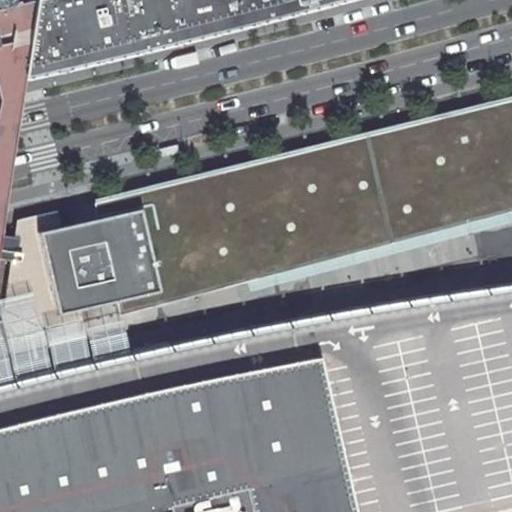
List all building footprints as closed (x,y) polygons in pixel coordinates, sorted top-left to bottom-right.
[(0,38),(19,37),(30,37),(35,0),(33,0),(0,8),(0,38)] [(35,0),(30,37),(23,77),(215,28),(217,28),(325,0),(35,0)] [(214,169),(91,199),(91,201),(133,198),(131,193),(171,188),(170,183),(213,179),(195,293),(215,288),(243,281),(233,265),(248,164),(287,160),(286,154),(326,150),(325,144),(364,140),(363,134),(403,131),(403,125),(442,118),(441,114),(481,110),(480,105),(511,102),(511,95),(480,103),(248,161),(232,164),(214,169)] [(233,265),(243,281),(275,272),(316,261),(511,209),(511,102),(480,105),(481,110),(441,114),(442,118),(403,125),(403,131),(363,134),(364,140),(325,144),(326,150),(286,154),(287,160),(248,164),(233,265)] [(0,304),(0,317),(13,336),(80,320),(77,309),(114,300),(117,314),(161,302),(195,293),(213,179),(170,183),(171,188),(131,193),(133,198),(91,201),(95,218),(57,226),(54,210),(15,219),(5,276),(0,304)] [(0,511),(511,511),(511,291),(496,293),(371,313),(204,346),(155,356),(91,369),(0,392),(0,511)]
